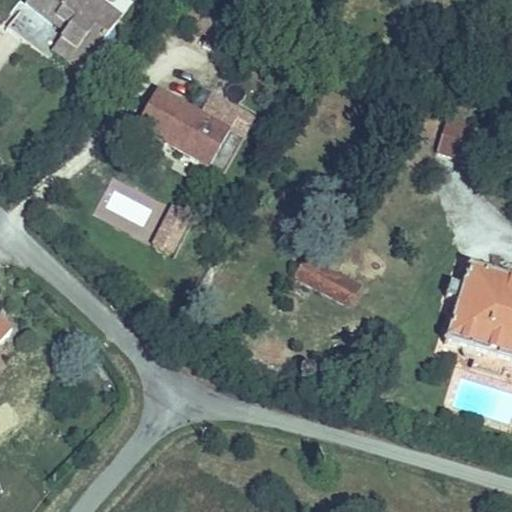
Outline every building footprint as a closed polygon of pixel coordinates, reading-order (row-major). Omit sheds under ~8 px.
[(45,0),(27,0),(38,8),(45,0)] [(103,13),(109,5),(102,0),(45,0),(38,8),(66,29),(59,39),(74,51),(79,44),(92,52),(114,23),(103,13)] [(121,14),(109,5),(103,13),(114,23),(121,14)] [(202,40),(214,25),(184,5),(175,22),(202,40)] [(88,58),(92,52),(79,44),(74,51),(59,39),(52,48),(69,59),(88,58)] [(160,148),(181,110),(155,95),(134,133),(160,148)] [(226,136),(181,110),(160,148),(204,175),(226,136)] [(482,140),(442,125),(431,155),(471,170),(482,140)] [(113,182),(96,216),(142,239),(159,205),(113,182)] [(149,243),(172,256),(194,217),(170,204),(149,243)] [(354,311),(364,294),(318,270),(307,286),(354,311)] [(511,366),(511,282),(467,270),(461,289),(452,287),(448,299),(457,303),(445,345),(511,366)] [(326,469),(315,461),(307,472),(319,480),(326,469)]
